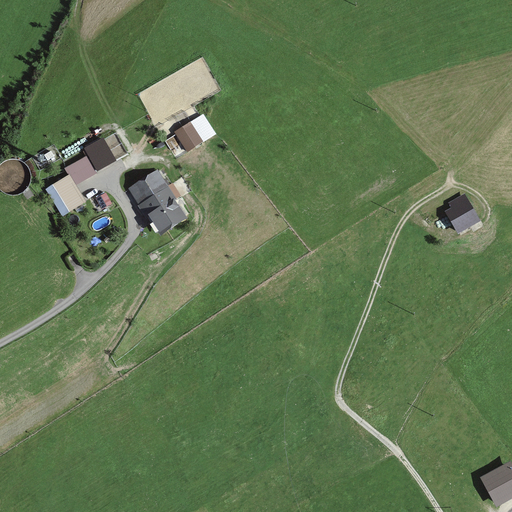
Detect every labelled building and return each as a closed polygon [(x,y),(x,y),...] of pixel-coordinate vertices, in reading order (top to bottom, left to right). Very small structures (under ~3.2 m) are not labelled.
[(187,152),(201,142),(189,126),(176,135),(187,152)] [(49,188),(64,211),(82,200),(72,184),(112,160),(102,145),(64,168),(69,176),(49,188)] [(156,173),(133,188),(160,231),(184,216),(156,173)] [(109,204),(103,195),(94,200),(100,209),(109,204)] [(431,222),(440,239),(476,219),(464,197),(450,204),(454,210),(431,222)] [(511,469),(508,463),(480,479),(496,505),(511,496),(511,469)]
